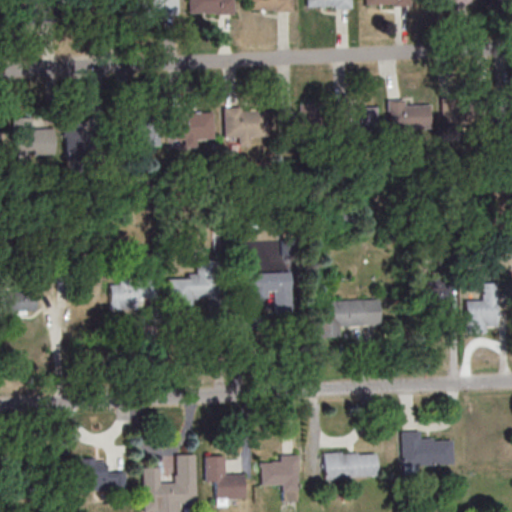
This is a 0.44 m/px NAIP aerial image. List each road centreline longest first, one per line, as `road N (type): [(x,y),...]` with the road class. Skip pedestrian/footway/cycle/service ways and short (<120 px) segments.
road 1 (residential): [(511,380),(0,404)]
road 2 (residential): [(511,48),(0,70)]
